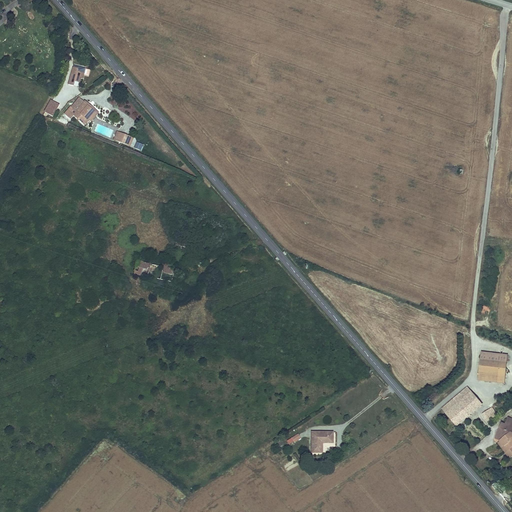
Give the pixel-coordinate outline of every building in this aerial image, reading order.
[(85,71),(73,68),(69,85),(73,86),(75,81),(79,83),(81,79),(83,79),(85,71)] [(84,103),(78,98),(71,107),(76,112),(84,103)] [(48,114),(55,103),(52,101),(45,112),(48,114)] [(71,107),(64,114),(70,119),(73,115),(84,124),(87,120),(95,111),(85,102),(84,103),(76,112),(71,107)] [(60,105),(55,103),(48,114),(53,117),(60,105)] [(90,123),(98,113),(95,111),(87,120),(90,123)] [(115,135),(113,140),(126,144),(128,137),(121,134),(120,137),(115,135)] [(137,141),(134,147),(141,150),(144,144),(137,141)] [(165,262),(139,255),(137,262),(156,267),(153,278),(171,283),(173,278),(175,278),(176,275),(174,275),(174,270),(164,268),(165,262)] [(156,267),(137,262),(134,274),(153,278),(156,267)] [(176,264),(165,262),(164,268),(174,270),(176,264)] [(481,355),(478,380),(501,382),(503,357),(481,355)] [(467,388),(454,400),(468,417),(481,405),(467,388)] [(468,417),(454,400),(442,410),(456,427),(468,417)] [(493,418),(497,416),(491,408),(483,414),(485,418),(490,415),(493,418)] [(511,428),(511,419),(508,418),(505,425),(502,424),(496,435),(503,437),(504,439),(500,441),(507,452),(505,453),(510,459),(511,457),(511,433),(508,432),(510,427),(511,428)] [(333,433),(312,433),(311,453),(322,452),(322,443),(333,443),(333,433)] [(298,434),(292,438),(294,441),(295,442),(301,439),(298,434)] [(507,452),(500,441),(498,443),(505,453),(507,452)]
